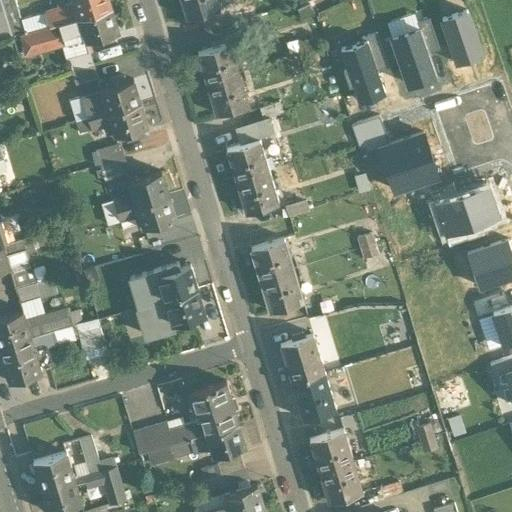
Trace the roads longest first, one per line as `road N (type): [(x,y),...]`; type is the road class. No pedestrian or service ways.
road 1 (residential): [(141,0),(246,346)]
road 2 (residential): [(0,422),(246,346)]
road 3 (residential): [(246,346),(298,511)]
